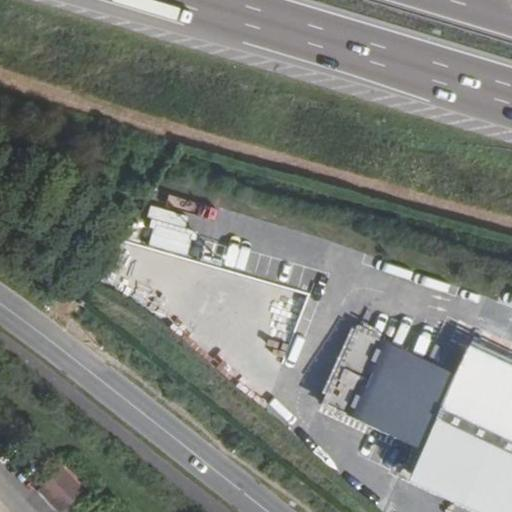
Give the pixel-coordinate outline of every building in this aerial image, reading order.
[(188,254),(194,230),(154,220),(148,244),(188,254)] [(348,326),(314,397),(361,420),(424,450),(414,473),(496,511),(511,511),(511,375),(470,355),(459,378),(395,348),(348,326)] [(75,482),(84,473),(73,461),(62,471),(75,482)] [(40,491),(51,503),(75,482),(62,471),(40,491)] [(75,482),(86,492),(95,485),(84,473),(75,482)] [(58,511),(63,511),(86,492),(75,482),(51,503),(58,511)]
